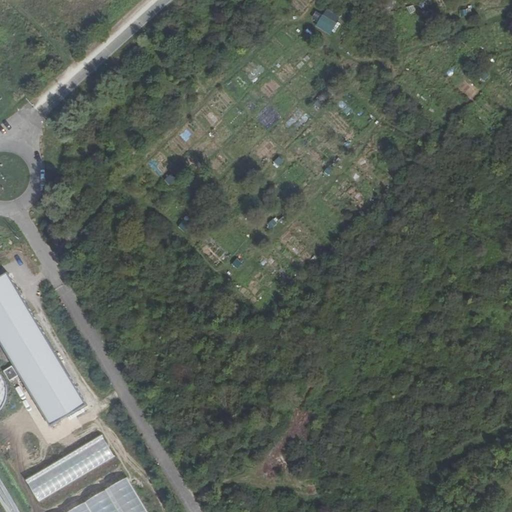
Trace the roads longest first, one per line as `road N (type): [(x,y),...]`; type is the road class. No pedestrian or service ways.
road 1 (unclassified): [(17,210),(198,511)]
road 2 (unclassified): [(19,143),(38,111),(153,0)]
